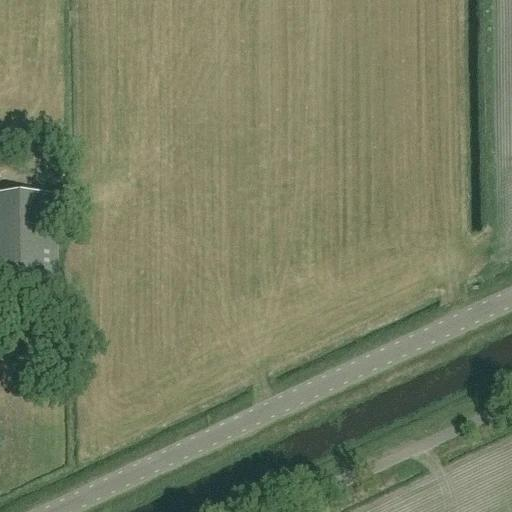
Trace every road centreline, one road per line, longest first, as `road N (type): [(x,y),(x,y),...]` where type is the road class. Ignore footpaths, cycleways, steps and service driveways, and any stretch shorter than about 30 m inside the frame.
road 1 (unclassified): [(59,511),(511,300)]
road 2 (unclassified): [(281,511),(511,405)]
